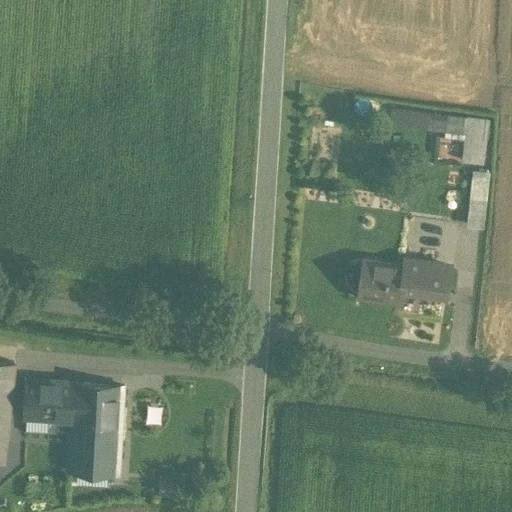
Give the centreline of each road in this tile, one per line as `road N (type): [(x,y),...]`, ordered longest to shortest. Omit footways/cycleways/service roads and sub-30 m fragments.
road 1 (secondary): [(256,329),(277,0)]
road 2 (unclassified): [(256,329),(0,293)]
road 3 (unclassified): [(511,365),(256,329)]
road 4 (secondary): [(245,511),(256,329)]
